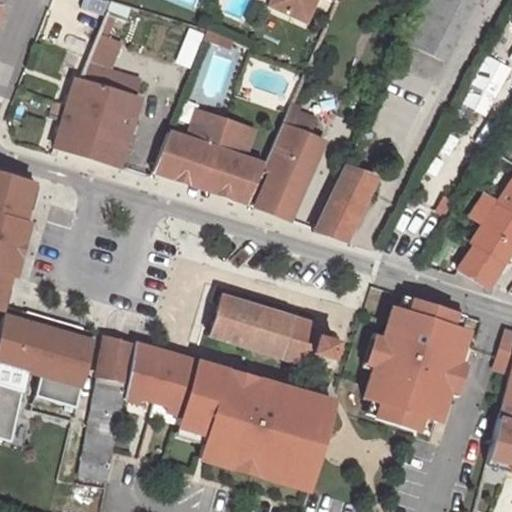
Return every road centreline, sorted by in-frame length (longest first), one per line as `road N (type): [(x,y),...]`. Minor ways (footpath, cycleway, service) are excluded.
road 1 (unclassified): [(151,200),(511,311)]
road 2 (residential): [(92,184),(66,275),(124,293),(151,200)]
